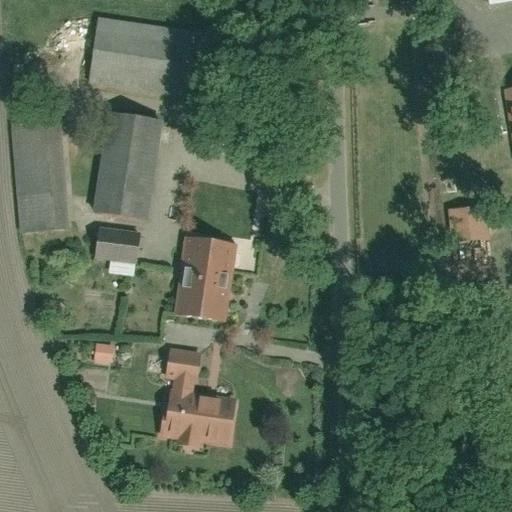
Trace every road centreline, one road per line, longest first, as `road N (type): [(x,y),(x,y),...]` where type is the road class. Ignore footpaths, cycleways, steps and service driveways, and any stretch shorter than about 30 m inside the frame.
road 1 (unclassified): [(349,511),(330,0)]
road 2 (unknown): [(341,289),(511,329)]
